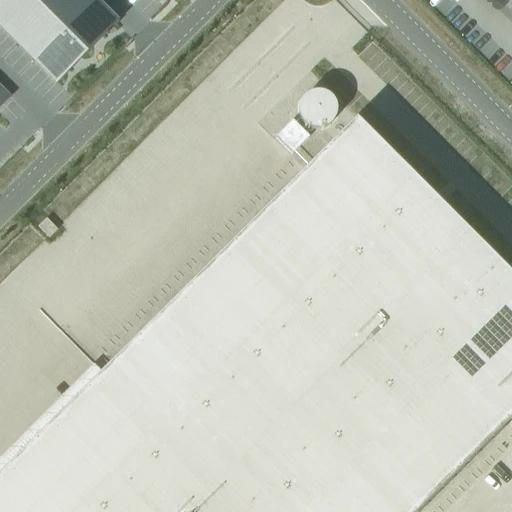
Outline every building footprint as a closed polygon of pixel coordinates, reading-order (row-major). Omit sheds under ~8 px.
[(23,0),(0,0),(0,28),(26,2),(23,0)] [(28,0),(26,2),(42,19),(61,0),(28,0)] [(91,0),(61,0),(42,19),(59,35),(93,1),(91,0)] [(93,1),(59,35),(83,59),(117,25),(93,1)] [(26,2),(0,28),(16,45),(42,19),(26,2)] [(42,19),(16,45),(32,61),(59,35),(42,19)] [(59,35),(32,61),(56,85),(83,59),(59,35)] [(0,87),(0,107),(10,97),(0,87)] [(511,272),(356,116),(0,472),(0,511),(419,511),(511,419),(511,272)] [(292,155),(309,138),(292,121),(275,138),(292,155)] [(46,218),(38,226),(48,237),(56,229),(46,218)]
